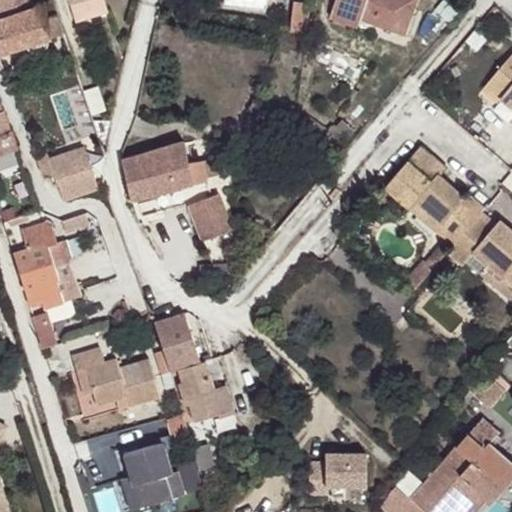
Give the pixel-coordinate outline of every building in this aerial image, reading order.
[(18,9),(15,0),(0,0),(4,13),(18,9)] [(20,12),(32,10),(28,0),(15,0),(18,9),(20,12)] [(68,0),(76,22),(106,13),(102,0),(68,0)] [(308,27),(310,0),(294,0),(292,26),(308,27)] [(341,0),(338,12),(361,21),(409,33),(418,0),(341,0)] [(49,25),(43,7),(32,10),(20,12),(5,17),(8,26),(0,27),(0,55),(34,46),(36,52),(37,54),(42,56),(48,55),(51,51),(51,46),(50,42),(53,40),(52,38),(60,35),(56,24),(49,25)] [(5,17),(20,12),(18,9),(4,13),(5,17)] [(358,30),(361,21),(338,12),(334,24),(358,30)] [(508,96),(511,91),(511,60),(483,93),(498,107),(503,101),(508,96)] [(56,127),(73,126),(73,93),(56,93),(56,127)] [(511,99),(508,96),(503,101),(511,108),(511,99)] [(0,132),(10,129),(1,98),(0,97),(0,132)] [(244,108),(257,116),(263,106),(252,99),(244,108)] [(263,106),(257,116),(255,119),(271,131),(283,113),(267,102),(263,106)] [(341,118),(323,140),(335,152),(354,129),(341,118)] [(0,132),(0,154),(16,149),(10,129),(0,132)] [(38,159),(55,200),(96,185),(79,143),(38,159)] [(121,161),(128,200),(191,184),(187,164),(183,144),(130,158),(121,161)] [(431,172),(437,164),(421,150),(385,192),(410,212),(415,206),(458,244),(478,219),(485,211),(467,196),(463,200),(438,178),(431,172)] [(187,164),(191,184),(206,182),(201,162),(187,164)] [(445,171),(437,164),(431,172),(438,178),(445,171)] [(224,235),(223,226),(216,229),(212,219),(227,214),(220,195),(189,208),(200,242),(218,237),(224,235)] [(415,206),(410,212),(452,250),(458,244),(415,206)] [(29,216),(27,211),(7,219),(9,223),(29,216)] [(501,225),(485,211),(478,219),(494,233),(501,225)] [(89,222),(86,212),(62,220),(66,230),(89,222)] [(494,233),(478,219),(458,244),(452,250),(450,252),(466,266),(478,252),(492,264),(511,280),(511,227),(504,221),(501,225),(494,233)] [(41,298),(44,306),(78,295),(60,238),(56,239),(51,226),(44,221),(22,229),(29,248),(15,252),(31,301),(41,298)] [(436,269),(450,253),(442,247),(429,263),(436,269)] [(406,313),(333,252),(323,264),(396,325),(406,313)] [(203,287),(235,286),(226,261),(197,266),(202,284),(203,287)] [(412,277),(422,285),(436,269),(429,263),(426,261),(412,277)] [(511,296),(511,280),(492,264),(484,273),(511,296)] [(34,313),(42,341),(51,338),(57,336),(49,308),(34,313)] [(182,314),(153,323),(164,353),(171,371),(175,371),(199,363),(186,325),(182,314)] [(42,341),(45,347),(59,343),(57,336),(51,338),(42,341)] [(86,368),(93,393),(97,404),(126,395),(129,404),(160,395),(148,356),(120,365),(116,356),(105,360),(100,345),(71,355),(76,371),(86,368)] [(171,371),(164,353),(157,356),(168,392),(177,389),(175,386),(171,371)] [(214,392),(203,362),(199,363),(175,371),(180,385),(175,386),(177,389),(183,409),(188,408),(194,424),(220,416),(233,411),(225,388),(214,392)] [(84,395),(93,393),(86,368),(76,371),(84,395)] [(507,391),(486,372),(471,391),(492,409),(507,391)] [(189,434),(182,413),(167,418),(174,439),(189,434)] [(480,468),(507,491),(511,484),(511,462),(490,445),(499,434),(484,419),(414,502),(396,487),(382,506),(388,511),(462,511),(480,491),(473,485),(475,483),(470,479),(480,468)] [(0,441),(7,427),(0,423),(0,511),(6,511),(8,511),(0,484),(0,441)] [(130,475),(139,506),(184,492),(177,467),(171,469),(162,440),(123,453),(130,475)] [(220,482),(207,443),(196,447),(207,485),(220,482)] [(366,452),(325,453),(325,462),(309,462),(309,494),(326,494),(326,486),(366,485),(366,452)] [(493,505),(507,491),(480,468),(470,479),(475,483),(473,485),(480,491),(462,511),(476,511),(488,500),(493,505)] [(130,509),(139,506),(130,475),(120,478),(130,509)]
